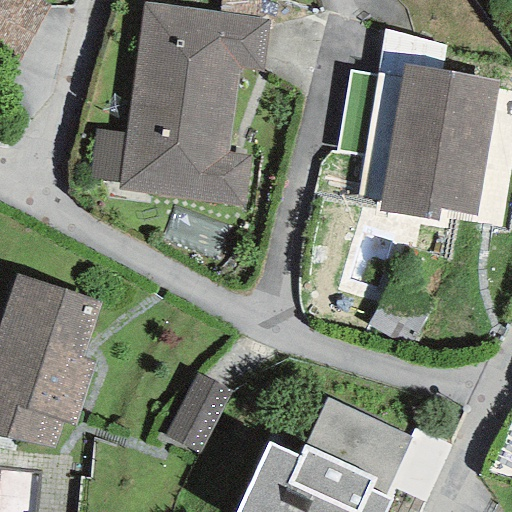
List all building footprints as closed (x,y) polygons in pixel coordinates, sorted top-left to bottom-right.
[(0,0),(0,56),(16,66),(48,6),(37,0),(0,0)] [(267,22),(144,3),(122,134),(95,129),(89,178),(117,182),(118,189),(242,205),(248,157),(228,155),(238,69),(262,72),(267,22)] [(498,82),(402,66),(378,211),(437,221),(439,209),(476,215),(498,82)] [(98,304),(14,276),(0,318),(0,438),(52,448),(62,423),(72,426),(93,364),(84,359),(98,304)] [(229,393),(194,374),(165,435),(200,456),(229,393)] [(298,456),(267,442),(236,511),(384,511),(390,500),(383,497),(409,439),(323,399),(298,456)]
